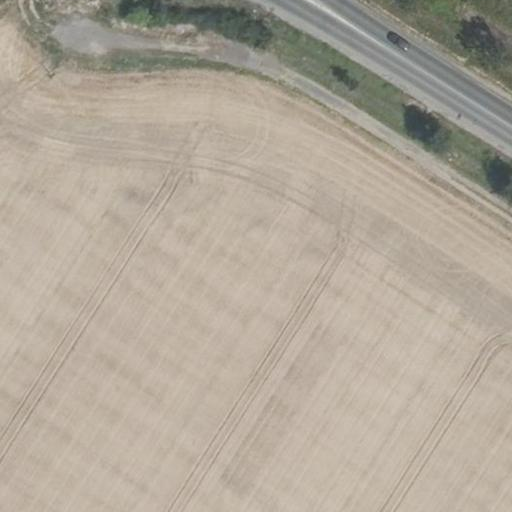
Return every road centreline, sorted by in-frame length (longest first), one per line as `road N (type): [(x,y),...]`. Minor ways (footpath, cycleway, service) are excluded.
road 1 (track): [(72,0),(73,20),(90,37),(261,65),(511,217)]
road 2 (secondary): [(390,53),(511,130)]
road 3 (secondary): [(277,0),(390,53)]
